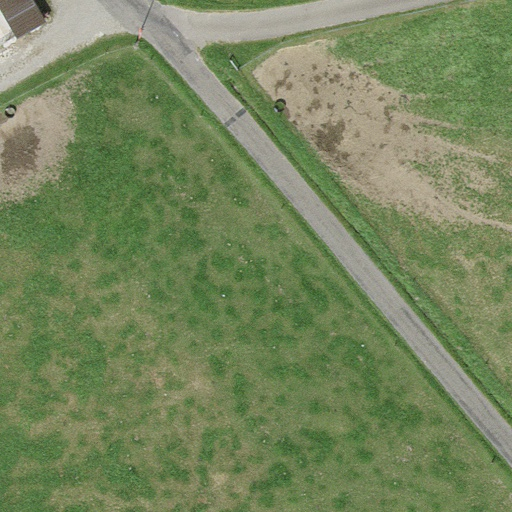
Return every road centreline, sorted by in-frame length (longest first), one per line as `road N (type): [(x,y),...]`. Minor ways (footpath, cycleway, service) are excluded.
road 1 (track): [(126,0),(351,247),(511,443)]
road 2 (track): [(412,0),(313,21),(206,30),(141,13),(71,30),(0,76)]
